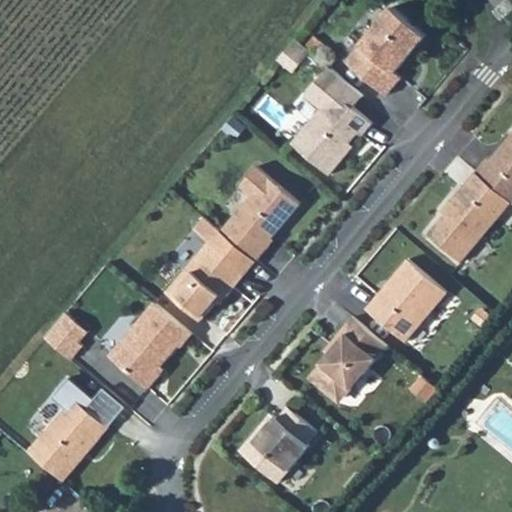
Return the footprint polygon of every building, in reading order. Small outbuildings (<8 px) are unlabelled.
[(429,33),(394,4),(348,60),(388,93),(403,75),(398,70),(429,33)] [(297,68),(314,47),(299,35),(281,56),(297,68)] [(365,93),(331,65),(308,92),(323,106),(294,140),(332,172),(349,151),(345,148),(361,130),(365,133),(375,120),(356,104),(365,93)] [(511,133),(492,157),(490,155),(478,169),(511,197),(511,133)] [(302,201),(257,165),(241,184),(253,194),(223,230),(258,259),(271,244),(268,242),(302,201)] [(511,201),(511,197),(478,169),(451,201),(454,204),(431,231),(463,259),(511,201)] [(258,259),(223,230),(205,215),(196,226),(211,240),(168,291),(202,320),(225,293),(228,296),(258,259)] [(449,290),(410,257),(368,306),(407,340),(449,290)] [(195,334),(157,302),(112,357),(151,390),(163,376),(159,373),(182,346),(184,348),(195,334)] [(66,312),(46,337),(73,360),(85,345),(67,331),(76,320),(66,312)] [(388,343),(354,315),(331,342),(335,346),(310,375),(332,394),(347,394),(388,343)] [(427,375),(417,387),(432,399),(442,388),(427,375)] [(110,428),(74,398),(29,452),(65,482),(110,428)] [(318,429),(288,404),(278,416),(272,411),(260,425),(263,428),(244,451),(278,481),(310,443),(308,441),(318,429)]
